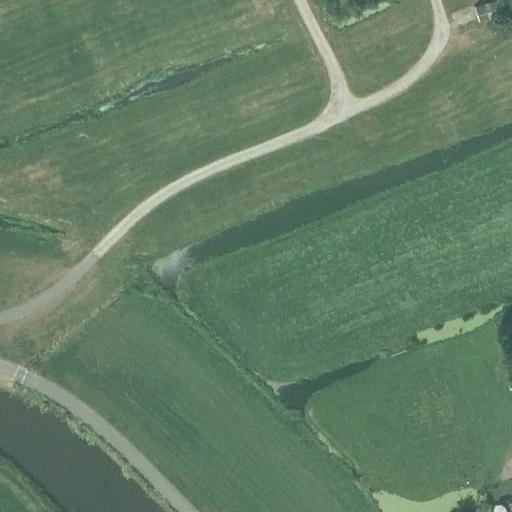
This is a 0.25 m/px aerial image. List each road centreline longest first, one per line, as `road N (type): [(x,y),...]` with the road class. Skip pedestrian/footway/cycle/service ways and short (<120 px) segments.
road 1 (track): [(0,317),(57,290),(137,211),(182,182),(408,79),(431,56),(440,31),(433,0)]
road 2 (unclassified): [(186,511),(69,403),(0,369)]
road 3 (track): [(328,120),(337,103),(334,71),(300,0)]
